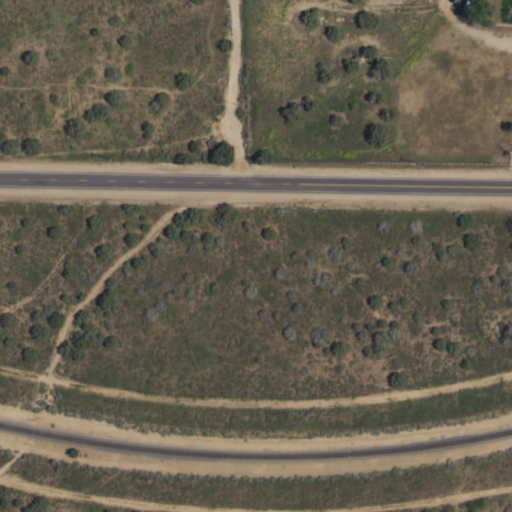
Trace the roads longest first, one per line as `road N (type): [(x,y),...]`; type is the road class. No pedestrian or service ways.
road 1 (secondary): [(0,179),(511,186)]
road 2 (residential): [(233,0),(237,184)]
